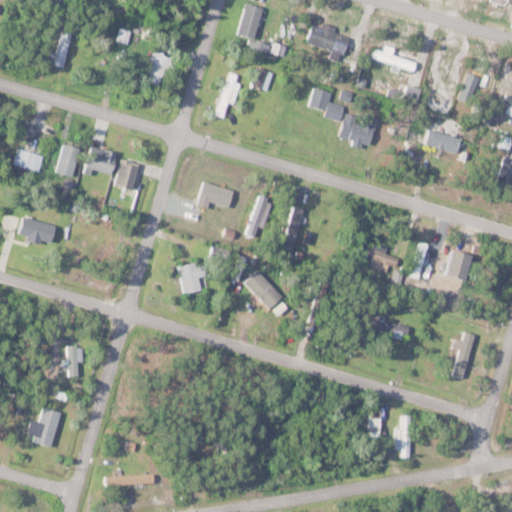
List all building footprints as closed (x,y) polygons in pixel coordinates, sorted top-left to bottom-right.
[(263,7),(246,2),(237,33),(254,38),(263,7)] [(350,36),(321,23),(320,26),(313,24),(306,40),(342,56),(350,36)] [(72,32),(64,30),(55,64),(62,66),(72,32)] [(374,48),(372,60),(415,67),(416,59),(392,55),(394,46),(385,44),(384,50),(374,48)] [(159,85),(166,68),(173,71),(178,58),(154,48),(144,71),(153,74),(149,82),(159,85)] [(447,64),(440,63),(436,88),(442,89),(447,64)] [(252,85),(267,88),(271,71),(256,68),(252,85)] [(242,76),(231,72),(214,114),(224,118),(242,76)] [(462,89),(473,92),(477,75),(467,72),(462,89)] [(421,88),(407,84),(402,100),(416,104),(421,88)] [(331,92),(313,87),(308,105),(326,110),(331,92)] [(337,135),(359,143),(365,126),(344,118),(337,135)] [(461,138),(429,128),(425,142),(457,152),(461,138)] [(73,146),(57,141),(48,170),(64,175),(73,146)] [(85,167),(112,174),(118,153),(91,146),(85,167)] [(38,171),(43,155),(18,148),(13,164),(38,171)] [(511,187),(511,154),(506,153),(496,182),(511,187)] [(114,185),(133,190),(140,163),(122,158),(114,185)] [(246,234),(259,238),(271,198),(259,194),(246,234)] [(55,224),(61,213),(48,206),(42,217),(55,224)] [(429,245),(423,243),(410,274),(416,276),(429,245)] [(203,261),(178,267),(184,293),(201,289),(198,277),(206,275),(203,261)] [(452,336),(456,322),(437,317),(434,331),(452,336)] [(405,335),(407,324),(367,319),(366,330),(405,335)] [(472,339),(463,338),(455,379),(465,381),(472,339)] [(66,345),(66,375),(78,375),(78,361),(82,361),(82,345),(66,345)] [(50,446),(60,412),(43,406),(33,441),(50,446)] [(410,414),(401,414),(401,456),(410,456),(410,414)] [(106,484),(154,484),(154,474),(106,474),(106,484)]
